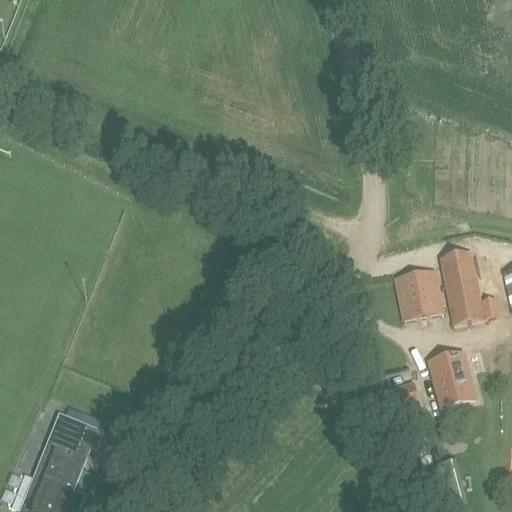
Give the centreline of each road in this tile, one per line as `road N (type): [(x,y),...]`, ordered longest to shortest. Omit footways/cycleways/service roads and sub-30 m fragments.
road 1 (unclassified): [(137,511),(349,281),(373,238),(380,185),(337,0)]
road 2 (track): [(0,88),(373,238)]
